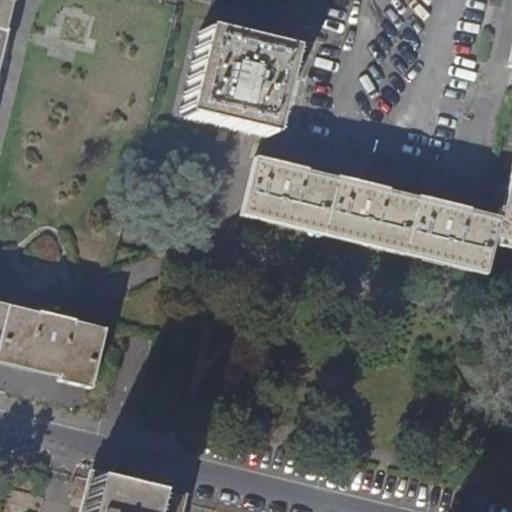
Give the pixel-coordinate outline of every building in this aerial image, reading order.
[(0,55),(6,35),(3,34),(0,33),(0,26),(6,3),(11,4),(13,5),(13,0),(0,0),(0,357),(59,372),(57,378),(57,382),(88,389),(99,344),(100,339),(68,332),(70,326),(70,324),(35,316),(34,318),(33,323),(0,315),(0,55)] [(0,33),(3,34),(11,4),(6,3),(0,26),(0,33)] [(269,136),(290,50),(203,30),(181,115),(269,136)] [(242,207),(254,157),(248,156),(236,211),(241,212),(242,207)] [(511,195),(508,211),(504,210),(499,209),(497,217),(496,223),(467,217),(468,212),(469,207),(418,195),(417,199),(416,204),(387,197),(388,193),(388,190),(337,177),(336,180),(335,186),(304,179),(305,172),(306,169),(254,157),(242,207),(487,265),(494,237),(495,232),(511,235),(511,195)] [(336,180),(305,172),(304,179),(335,186),(336,180)] [(417,199),(388,193),(387,197),(416,204),(417,199)] [(487,265),(242,207),(241,212),(486,269),(487,265)] [(496,223),(497,217),(468,212),(467,217),(496,223)] [(511,235),(495,232),(494,237),(511,240),(511,235)] [(0,315),(33,323),(34,318),(0,308),(0,315)] [(102,334),(70,326),(68,332),(100,339),(102,334)] [(119,349),(123,333),(103,328),(102,334),(100,339),(99,344),(119,349)] [(59,372),(0,357),(0,364),(57,378),(59,372)]
